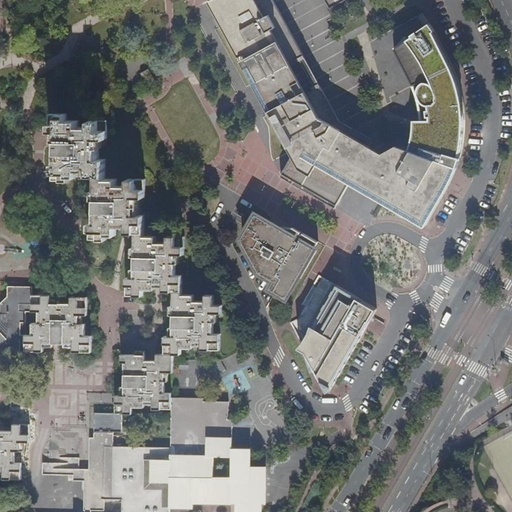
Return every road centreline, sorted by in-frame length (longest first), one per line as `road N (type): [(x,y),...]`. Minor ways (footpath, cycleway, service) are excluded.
road 1 (residential): [(401,302),(348,405),(326,412),(303,404),(214,226)]
road 2 (residential): [(437,251),(480,179),(488,145),(482,74),(452,0)]
road 3 (primary): [(451,317),(336,511)]
road 4 (residential): [(437,251),(384,227),(360,239),(354,261),(361,278),(401,302)]
road 5 (primary): [(431,454),(490,348)]
